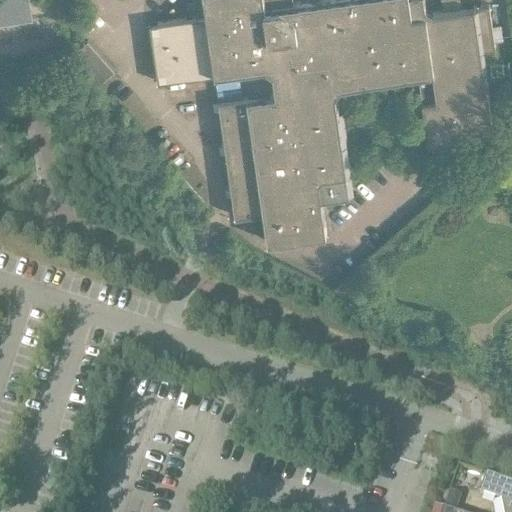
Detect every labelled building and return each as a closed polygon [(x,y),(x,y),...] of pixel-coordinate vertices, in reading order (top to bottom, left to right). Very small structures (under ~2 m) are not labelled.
[(22,0),(0,0),(0,17),(24,14),(22,0)] [(493,133),(487,91),(486,91),(480,50),(495,48),(488,4),(426,13),(423,0),(308,0),(265,6),(263,0),(193,0),(195,16),(157,22),(149,23),(157,81),(271,65),(275,92),(218,100),(212,101),(213,109),(219,108),(224,143),(218,144),(219,152),(225,151),(230,186),(224,187),(225,195),(231,194),(235,216),(263,212),(267,240),(326,232),(323,213),(320,195),(349,191),(334,85),(418,74),(429,157),(452,154),(450,139),(493,133)] [(440,0),(442,10),(461,7),(459,0),(440,0)] [(0,45),(61,37),(58,18),(0,26),(0,45)] [(71,54),(80,64),(97,84),(112,70),(113,70),(86,40),(85,41),(71,54)] [(502,511),(511,511),(511,482),(486,473),(479,493),(501,500),(502,511)] [(443,508),(454,511),(459,498),(448,494),(443,508)]
